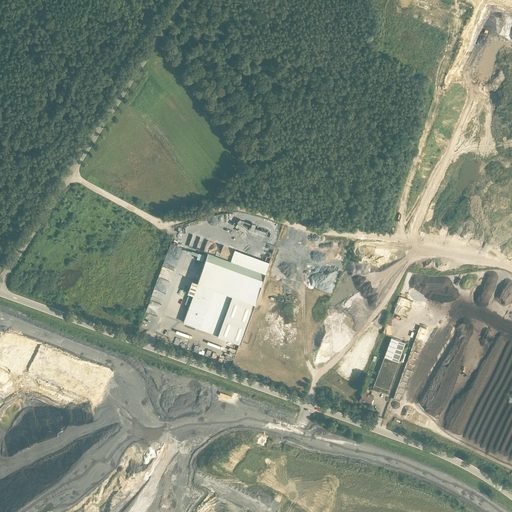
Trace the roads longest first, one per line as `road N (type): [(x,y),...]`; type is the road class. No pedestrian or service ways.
road 1 (tertiary): [(511,496),(432,450),(0,292)]
road 2 (tertiary): [(0,280),(182,0)]
road 3 (unknown): [(309,405),(313,383),(407,263),(404,239)]
